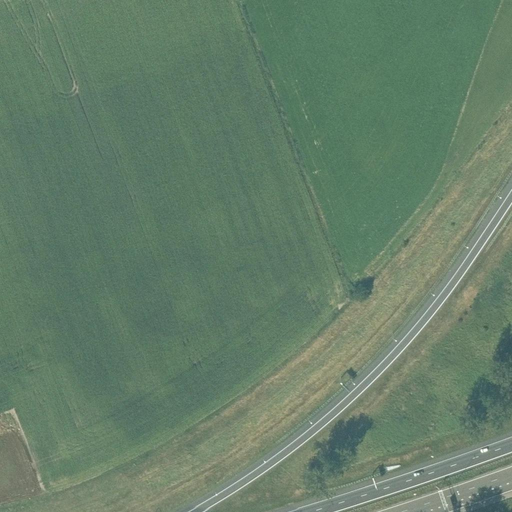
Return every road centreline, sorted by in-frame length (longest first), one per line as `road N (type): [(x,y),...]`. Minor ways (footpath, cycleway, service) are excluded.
road 1 (motorway): [(511,196),(377,372),(314,431),(193,511)]
road 2 (motorway): [(511,444),(312,511)]
